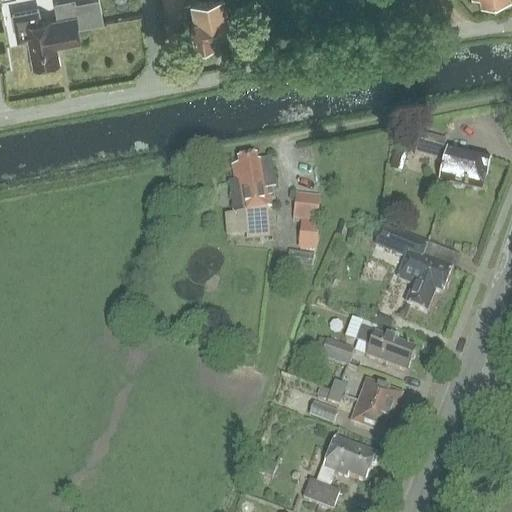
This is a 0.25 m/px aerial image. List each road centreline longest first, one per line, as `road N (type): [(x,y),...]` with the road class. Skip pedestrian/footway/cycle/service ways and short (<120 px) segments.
road 1 (unclassified): [(0,119),(511,26)]
road 2 (track): [(511,96),(298,137),(288,151),(284,236)]
road 3 (tertiary): [(410,511),(469,362)]
road 4 (tertiary): [(469,362),(511,243)]
